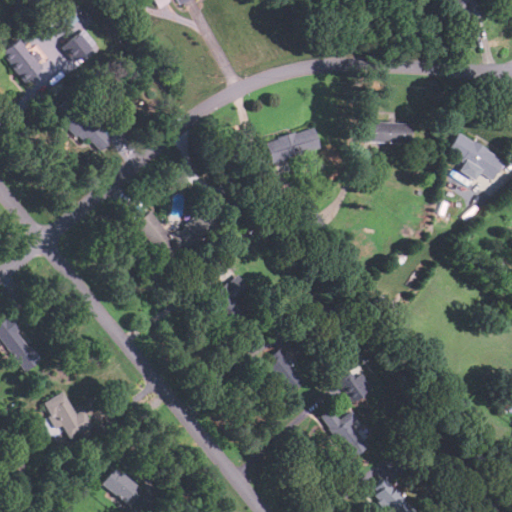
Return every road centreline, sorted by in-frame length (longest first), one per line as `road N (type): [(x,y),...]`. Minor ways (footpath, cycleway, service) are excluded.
road 1 (residential): [(511,72),(366,63),(259,79),(193,115),(0,273)]
road 2 (residential): [(0,189),(263,511)]
